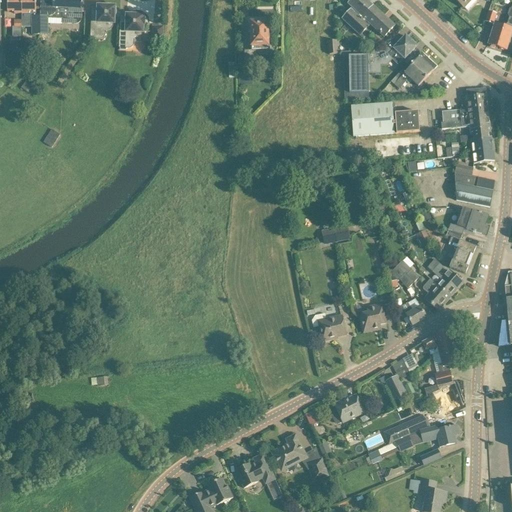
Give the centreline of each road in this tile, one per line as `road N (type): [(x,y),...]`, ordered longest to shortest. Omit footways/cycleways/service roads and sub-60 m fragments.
road 1 (tertiary): [(147,511),(200,456),(387,358),(441,320),(484,316)]
road 2 (tertiary): [(484,316),(511,105)]
road 3 (tertiary): [(471,511),(484,316)]
road 4 (secondary): [(511,85),(473,62),(406,0)]
